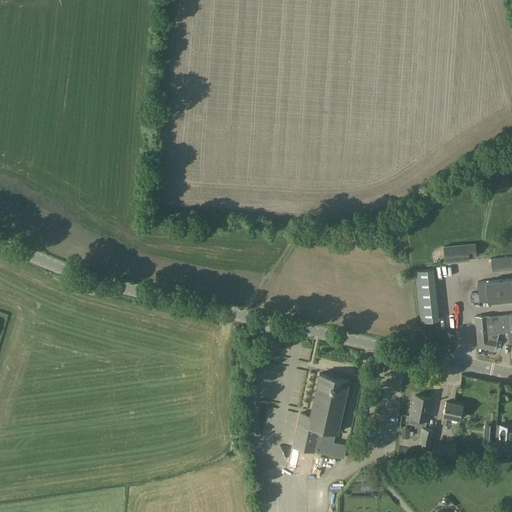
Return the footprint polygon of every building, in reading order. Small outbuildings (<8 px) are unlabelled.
[(509,178),(494,182),(497,191),(511,187),(509,178)] [(475,243),(468,244),(469,255),(476,255),(475,243)] [(468,244),(443,246),(444,264),(469,262),(469,255),(468,244)] [(511,257),(491,259),(492,270),(511,268),(511,257)] [(433,269),(426,270),(415,271),(421,322),(439,320),(433,269)] [(511,278),(477,282),(479,300),(488,300),(488,301),(511,298),(511,278)] [(511,313),(489,315),(475,316),(477,346),(494,351),(498,332),(508,331),(509,342),(511,341),(511,313)] [(492,363),(495,353),(483,349),(480,359),(492,363)] [(346,445),(333,442),(335,433),(337,433),(349,380),(320,374),(311,415),(300,413),(292,448),(312,452),(312,451),(343,458),(346,445)] [(415,394),(410,416),(418,418),(417,424),(425,426),(431,398),(415,394)] [(446,402),(443,416),(442,424),(449,425),(451,417),(459,419),(462,405),(446,402)] [(485,424),(483,443),(493,444),(495,424),(485,424)] [(511,424),(499,424),(498,444),(511,445),(511,424)] [(402,428),(401,438),(409,439),(409,436),(409,432),(409,429),(402,428)] [(431,445),(433,434),(434,430),(421,428),(419,442),(431,445)] [(455,441),(438,443),(438,444),(440,460),(456,459),(455,441)]
